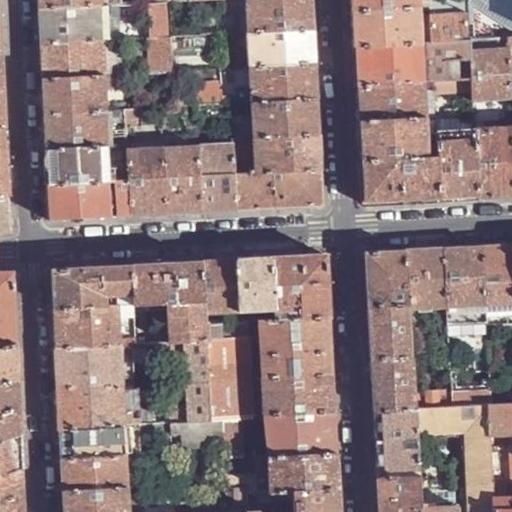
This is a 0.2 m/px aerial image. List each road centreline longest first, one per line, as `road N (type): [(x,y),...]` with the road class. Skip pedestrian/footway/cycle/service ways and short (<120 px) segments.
road 1 (residential): [(33,250),(344,230)]
road 2 (residential): [(360,511),(344,230)]
road 3 (residential): [(33,250),(43,511)]
road 4 (residential): [(20,0),(33,250)]
road 5 (residential): [(344,230),(331,0)]
road 6 (residential): [(344,230),(511,222)]
